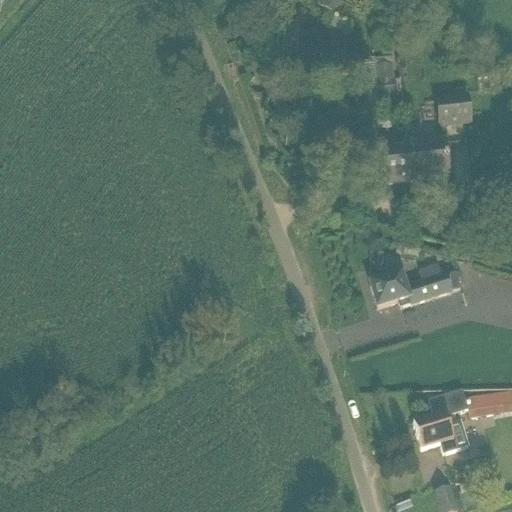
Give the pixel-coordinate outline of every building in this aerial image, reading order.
[(333,14),(339,4),(331,0),(316,0),(315,4),(333,14)] [(392,59),(372,61),(351,63),(353,86),(365,84),(367,108),(377,107),(377,110),(395,108),(394,97),(399,96),(398,81),(394,82),(392,59)] [(490,92),(488,68),(474,70),(476,93),(490,92)] [(466,99),(436,102),(439,128),(469,125),(466,99)] [(406,143),(379,146),(380,151),(384,187),(404,185),(410,184),(407,148),(406,143)] [(443,143),(407,148),(410,184),(447,180),(443,143)] [(453,276),(445,279),(445,278),(439,280),(436,269),(419,275),(422,285),(404,290),(400,277),(387,281),(368,287),(376,312),(397,305),(399,311),(418,305),(450,295),(449,293),(457,291),(453,276)] [(464,402),(462,393),(439,400),(427,403),(433,420),(412,426),(420,453),(439,447),(442,457),(467,449),(459,423),(453,425),(450,419),(467,413),(468,421),(500,416),(499,413),(511,411),(511,404),(510,395),(497,397),(464,402)] [(438,511),(454,511),(448,490),(433,495),(438,511)]
